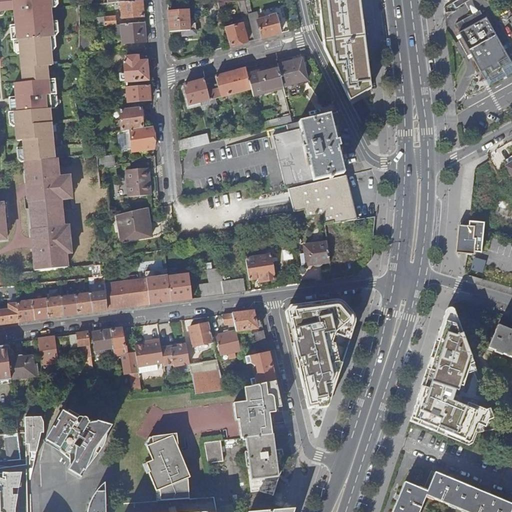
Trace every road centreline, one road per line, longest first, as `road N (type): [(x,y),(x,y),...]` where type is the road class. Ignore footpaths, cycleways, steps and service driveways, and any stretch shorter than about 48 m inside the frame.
road 1 (residential): [(0,331),(273,295)]
road 2 (primary): [(344,511),(420,276)]
road 3 (residential): [(343,462),(308,450),(273,295)]
road 4 (primary): [(394,281),(343,462)]
road 5 (residential): [(313,40),(368,156),(408,165)]
road 6 (primary): [(394,0),(408,165)]
road 7 (primary): [(429,164),(412,0)]
road 8 (residential): [(313,40),(162,80)]
road 9 (residential): [(273,295),(394,281)]
